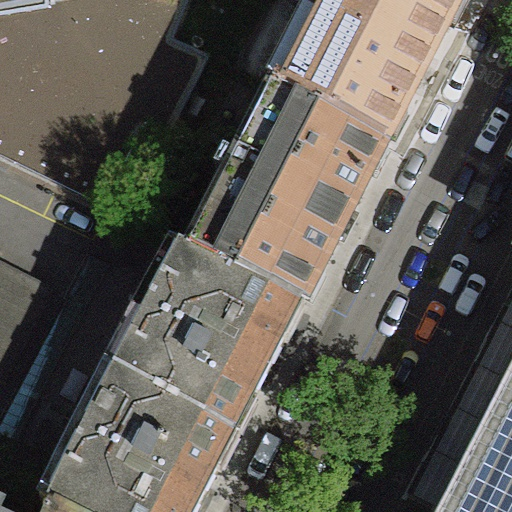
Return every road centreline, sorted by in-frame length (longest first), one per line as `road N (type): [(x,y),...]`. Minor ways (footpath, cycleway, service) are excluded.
road 1 (residential): [(511,19),(266,511)]
road 2 (residential): [(368,511),(511,223)]
